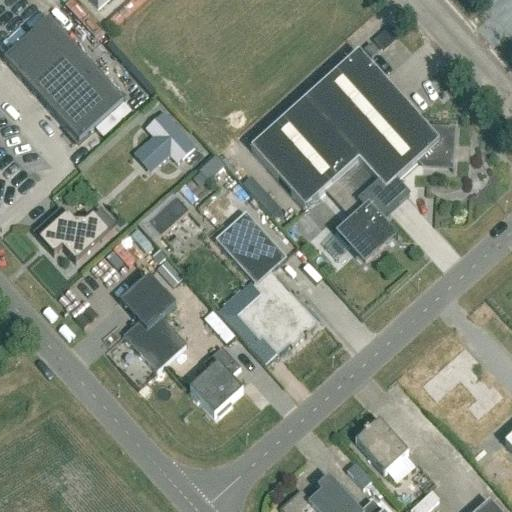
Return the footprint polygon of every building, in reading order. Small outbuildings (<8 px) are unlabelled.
[(85,0),(98,13),(111,0),(85,0)] [(96,132),(125,106),(49,23),(3,64),(78,148),(96,132)] [(378,55),(371,47),(364,53),(371,61),(378,55)] [(378,188),(395,186),(420,165),(424,169),(452,171),(452,175),(453,175),(455,132),(454,132),(454,136),(434,135),(431,138),(358,57),(251,154),(305,214),(358,166),(378,188)] [(125,106),(96,132),(104,141),(133,115),(125,106)] [(153,139),(142,150),(158,168),(169,158),(177,166),(195,150),(164,115),(146,132),(153,139)] [(215,161),(198,176),(208,187),(225,172),(215,161)] [(363,213),(338,236),(365,266),(395,239),(384,227),(410,203),(405,197),(395,186),(385,196),(378,188),(357,207),(363,213)] [(161,241),(189,216),(178,204),(150,229),(161,241)] [(86,227),(74,227),(61,212),(33,237),(54,261),(62,253),(76,268),(116,231),(100,214),(86,227)] [(306,342),(309,340),(308,338),(318,329),(271,278),(286,264),(246,219),(215,246),(255,290),(253,292),(261,300),(237,321),(259,346),(262,343),(277,360),(289,349),(292,352),(305,341),(306,342)] [(176,310),(149,281),(120,307),(138,328),(123,341),(156,378),(187,350),(162,323),(176,310)] [(230,408),(243,396),(230,382),(240,373),(222,352),(211,362),(218,369),(190,394),(192,397),(190,399),(197,407),(199,405),(214,421),(217,419),(219,421),(231,410),(230,408)] [(408,459),(379,426),(369,435),(367,433),(363,437),(365,438),(355,447),(384,480),(408,459)] [(339,492),(329,482),(317,492),(321,497),(311,506),(301,496),(283,511),(356,511),(352,507),(354,505),(341,490),(339,492)] [(427,494),(406,511),(427,511),(436,504),(427,494)]
